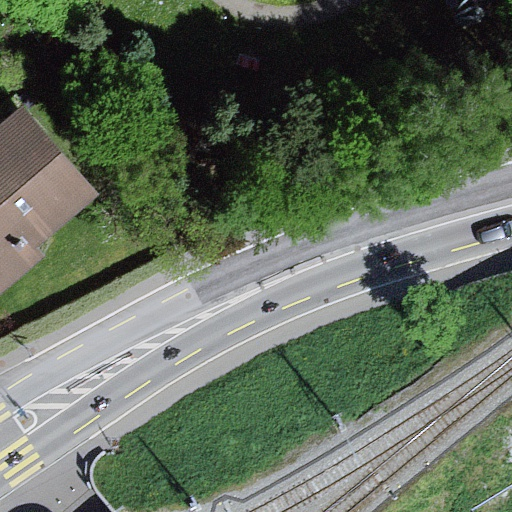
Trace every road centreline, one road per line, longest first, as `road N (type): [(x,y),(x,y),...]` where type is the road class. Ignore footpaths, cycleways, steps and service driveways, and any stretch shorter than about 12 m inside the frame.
road 1 (tertiary): [(511,203),(358,249),(227,305)]
road 2 (tertiary): [(0,471),(227,305)]
road 3 (tertiary): [(227,305),(95,353),(0,406)]
